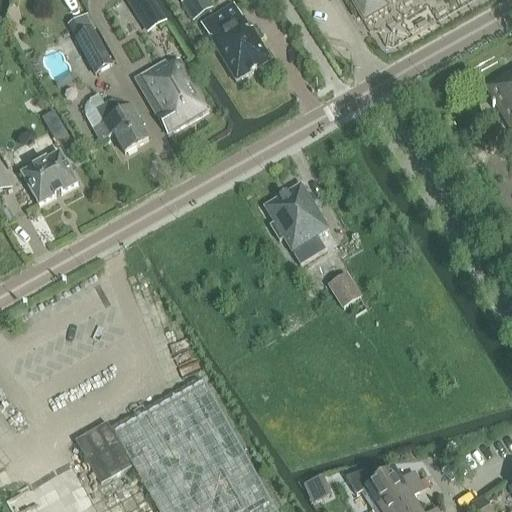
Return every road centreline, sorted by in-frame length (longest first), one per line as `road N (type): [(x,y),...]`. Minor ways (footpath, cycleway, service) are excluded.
road 1 (residential): [(0,297),(355,98)]
road 2 (residential): [(511,317),(385,118),(355,98)]
road 3 (unclassified): [(355,98),(511,10)]
